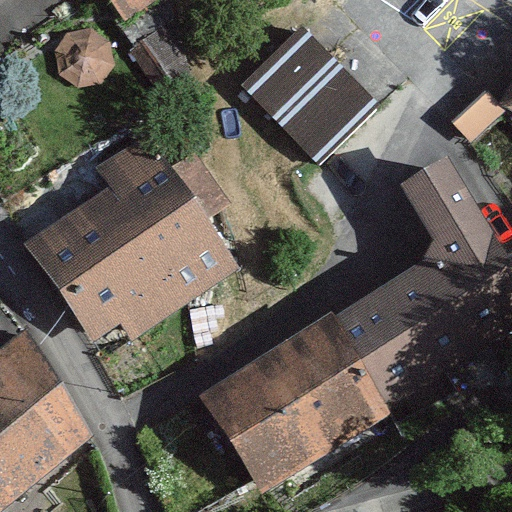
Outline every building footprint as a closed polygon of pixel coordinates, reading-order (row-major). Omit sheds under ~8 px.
[(109,0),(121,20),(159,0),(109,0)] [(308,32),(251,91),(320,159),(378,100),(308,32)] [(160,143),(19,241),(92,345),(127,321),(140,340),(246,266),(160,143)] [(446,267),(349,328),(394,400),(511,326),(511,274),(441,161),(397,189),(446,267)] [(349,328),(205,405),(257,493),(394,400),(349,328)] [(30,339),(0,362),(0,503),(98,427),(30,339)]
